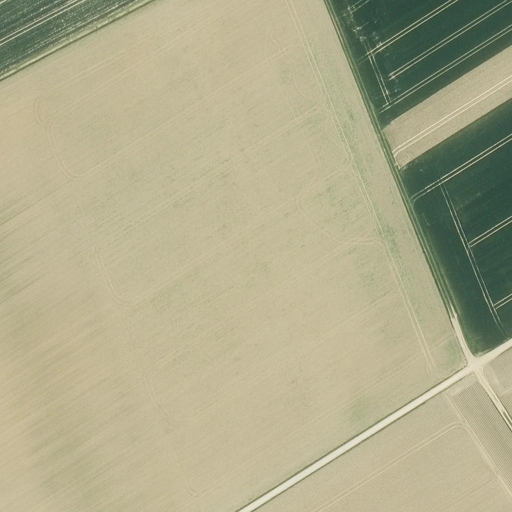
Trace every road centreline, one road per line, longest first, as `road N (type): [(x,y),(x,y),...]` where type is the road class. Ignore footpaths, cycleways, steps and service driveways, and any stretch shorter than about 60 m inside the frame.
road 1 (track): [(327,0),(475,366)]
road 2 (track): [(245,511),(511,342)]
road 3 (track): [(146,0),(0,78)]
